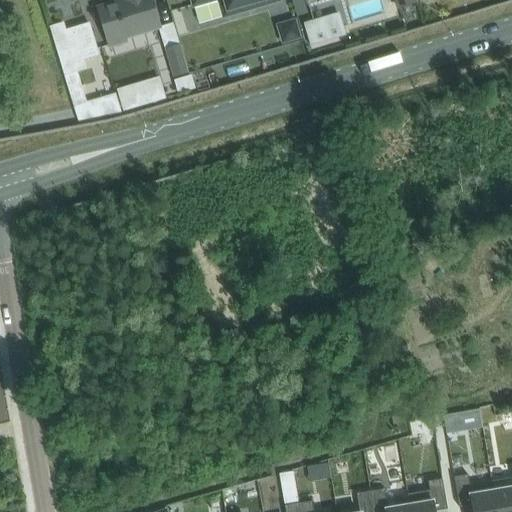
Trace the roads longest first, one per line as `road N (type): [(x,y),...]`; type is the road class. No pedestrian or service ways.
road 1 (secondary): [(119,147),(511,29)]
road 2 (residential): [(44,511),(1,261)]
road 3 (secondary): [(0,196),(119,147)]
road 4 (secondary): [(119,147),(0,168)]
